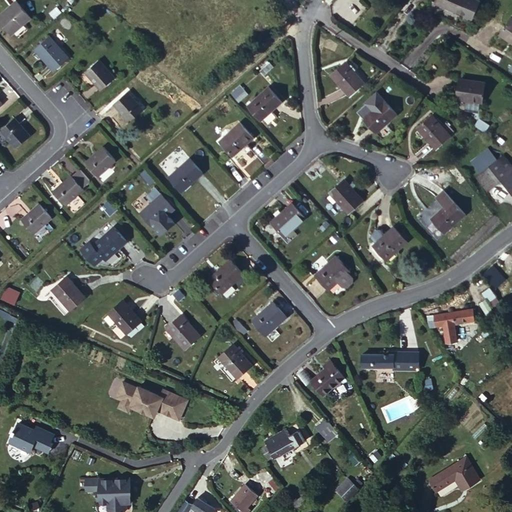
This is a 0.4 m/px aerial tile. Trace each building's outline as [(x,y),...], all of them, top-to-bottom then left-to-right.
[(474,0),(473,0),(433,0),(433,2),(467,17),(474,0)] [(12,3),(0,15),(0,26),(10,37),(28,19),(12,3)] [(511,21),(507,18),(494,35),(511,47),(511,21)] [(47,36),(32,49),(52,70),(66,58),(47,36)] [(99,56),(87,68),(102,86),(115,73),(99,56)] [(339,62),(327,74),(345,93),(358,82),(339,62)] [(459,75),(454,95),(480,101),(486,82),(459,75)] [(231,94),(239,102),(248,95),(241,86),(231,94)] [(128,88),(115,99),(131,118),(144,106),(128,88)] [(267,88),(247,106),(260,120),(279,101),(267,88)] [(382,97),(363,116),(375,130),(383,122),(395,112),(382,97)] [(438,119),(427,134),(448,150),(460,135),(438,119)] [(17,120),(2,132),(17,150),(32,137),(17,120)] [(383,122),(375,130),(382,137),(390,129),(383,122)] [(238,124),(219,142),(231,155),(250,137),(238,124)] [(106,145),(90,160),(101,173),(117,158),(106,145)] [(490,149),(470,159),(476,171),(496,161),(490,149)] [(511,159),(508,156),(480,181),(492,195),(503,184),(511,186),(511,159)] [(188,162),(169,180),(181,194),(201,176),(188,162)] [(73,175),(57,191),(68,204),(86,189),(85,188),(93,181),(82,169),(74,176),(73,175)] [(342,179),(329,191),(347,212),(361,200),(353,192),(358,188),(353,182),(349,186),(342,179)] [(437,201),(446,210),(433,222),(445,236),(466,218),(445,194),(437,201)] [(172,210),(159,196),(138,215),(158,236),(171,224),(165,216),(172,210)] [(276,217),(269,222),(282,237),(304,219),(291,203),(280,213),(276,217)] [(43,204),(25,220),(36,233),(54,217),(43,204)] [(108,227),(88,245),(101,260),(122,242),(108,227)] [(394,229),(373,246),(385,261),(406,245),(394,229)] [(485,257),(479,263),(505,295),(509,287),(485,257)] [(230,258),(205,281),(216,295),(242,272),(230,258)] [(335,259),(315,276),(326,290),(336,282),(346,274),(347,273),(346,271),(335,259)] [(68,273),(48,291),(65,311),(86,294),(68,273)] [(351,280),(346,274),(336,282),(341,288),(344,288),(351,283),(351,280)] [(10,290),(6,300),(19,305),(23,295),(10,290)] [(172,293),(166,298),(171,304),(177,299),(172,293)] [(423,312),(426,325),(473,315),(471,302),(423,312)] [(268,304),(250,320),(262,335),(281,319),(268,304)] [(114,306),(101,318),(121,339),(134,327),(114,306)] [(175,318),(161,329),(181,352),(194,340),(175,318)] [(235,318),(230,322),(240,334),(245,330),(235,318)] [(229,346),(209,364),(224,384),(246,365),(229,346)] [(399,355),(368,358),(369,371),(400,368),(400,370),(426,368),(424,351),(399,353),(399,355)] [(317,369),(305,380),(317,393),(338,374),(323,358),(314,366),(317,369)] [(141,390),(126,384),(118,400),(124,403),(133,407),(132,409),(133,409),(157,419),(160,413),(182,422),(191,401),(166,391),(163,398),(141,388),(141,390)] [(133,407),(124,403),(121,410),(130,415),(133,409),(132,409),(133,407)] [(47,447),(48,446),(51,439),(38,432),(36,436),(16,426),(13,434),(11,433),(9,436),(11,437),(6,447),(26,457),(29,451),(42,458),(46,450),(43,449),(45,446),(47,447)] [(319,435),(327,445),(338,435),(329,426),(319,435)] [(275,434),(272,430),(264,434),(267,439),(275,434)] [(292,458),(312,447),(305,434),(294,440),(290,434),(287,436),(284,431),(277,437),(292,458)] [(338,435),(327,445),(332,450),(342,440),(338,435)] [(275,468),(292,458),(277,437),(264,445),(271,457),(269,458),(275,468)] [(44,459),(50,448),(48,446),(47,447),(45,446),(43,449),(46,450),(42,458),(44,459)] [(455,446),(422,472),(431,483),(446,470),(454,480),(472,467),(455,446)] [(344,495),(355,506),(366,493),(355,482),(344,495)] [(251,484),(235,495),(244,509),(260,498),(251,484)] [(278,484),(272,487),(277,496),(282,493),(278,484)] [(131,495),(130,486),(102,488),(102,487),(86,488),(87,500),(101,499),(99,499),(99,507),(102,507),(102,510),(110,509),(109,511),(127,511),(127,507),(133,507),(132,495),(131,495)] [(197,510),(188,505),(183,511),(218,511),(219,511),(201,502),(197,510)]
